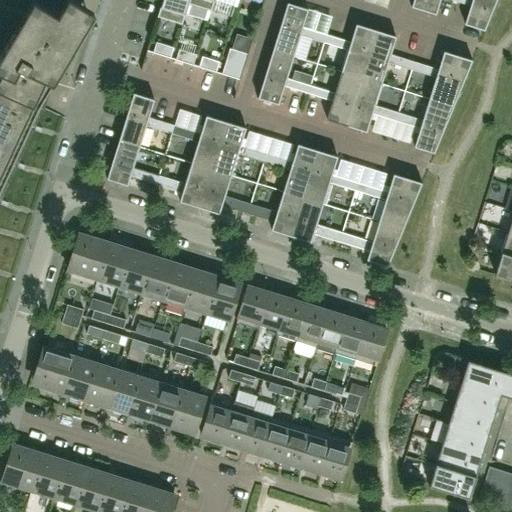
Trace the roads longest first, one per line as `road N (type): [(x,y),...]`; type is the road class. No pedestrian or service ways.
road 1 (residential): [(511,332),(61,196)]
road 2 (residential): [(211,511),(215,499),(203,474),(0,412)]
road 3 (residential): [(0,396),(61,196)]
road 4 (residential): [(61,196),(122,0)]
